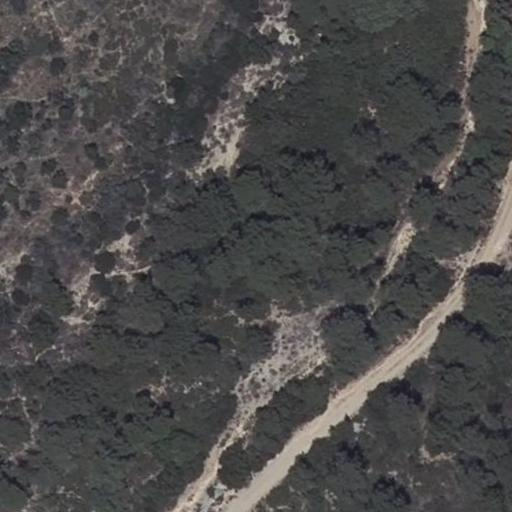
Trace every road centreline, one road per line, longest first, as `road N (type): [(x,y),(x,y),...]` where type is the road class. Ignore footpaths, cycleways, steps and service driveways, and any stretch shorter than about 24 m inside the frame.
road 1 (track): [(177,511),(262,385),(378,296),(461,119),(475,0)]
road 2 (track): [(236,511),(328,413),(435,320),(490,247),(511,193)]
